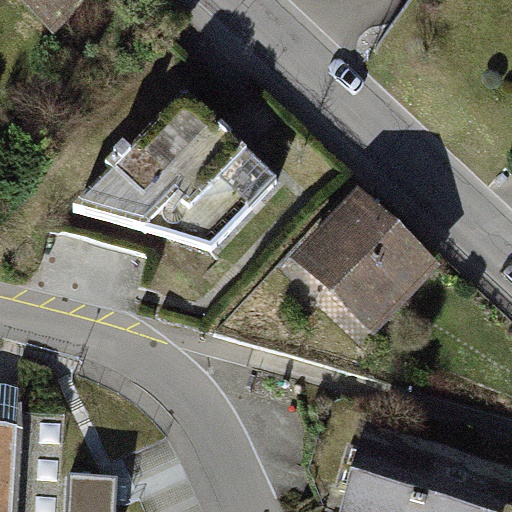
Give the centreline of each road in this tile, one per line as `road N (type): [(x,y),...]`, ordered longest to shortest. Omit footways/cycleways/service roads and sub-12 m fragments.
road 1 (residential): [(239,0),(511,260)]
road 2 (residential): [(0,321),(126,354),(191,392),(225,438),(256,511)]
